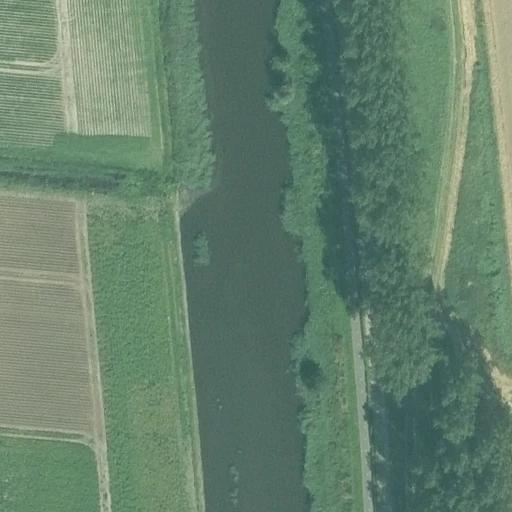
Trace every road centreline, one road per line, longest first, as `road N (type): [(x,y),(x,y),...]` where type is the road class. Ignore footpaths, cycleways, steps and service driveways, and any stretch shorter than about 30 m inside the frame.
road 1 (unclassified): [(377,511),(335,0)]
road 2 (track): [(391,511),(461,81),(473,64)]
